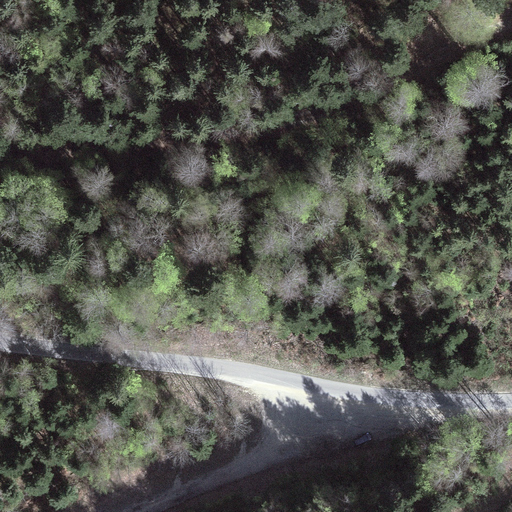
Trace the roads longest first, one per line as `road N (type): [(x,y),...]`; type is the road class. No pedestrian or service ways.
road 1 (track): [(0,158),(285,121),(511,19)]
road 2 (unclassified): [(511,400),(380,397),(187,363),(0,343)]
road 3 (track): [(330,389),(272,452),(145,511)]
